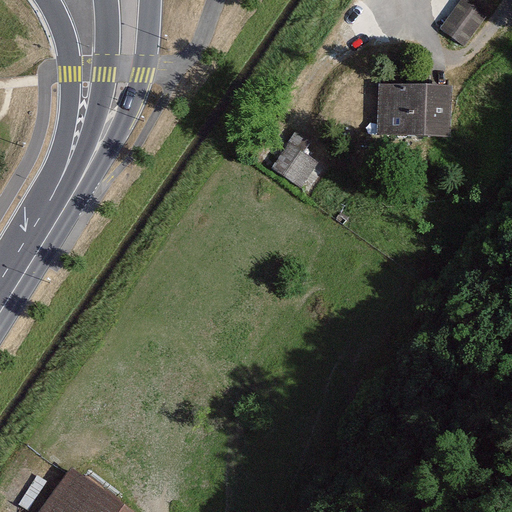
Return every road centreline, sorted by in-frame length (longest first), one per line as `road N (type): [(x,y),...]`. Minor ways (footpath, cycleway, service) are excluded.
road 1 (motorway): [(48,0),(70,74),(53,226)]
road 2 (primary): [(85,171),(142,75),(152,0)]
road 3 (primary): [(105,0),(104,74),(85,171)]
